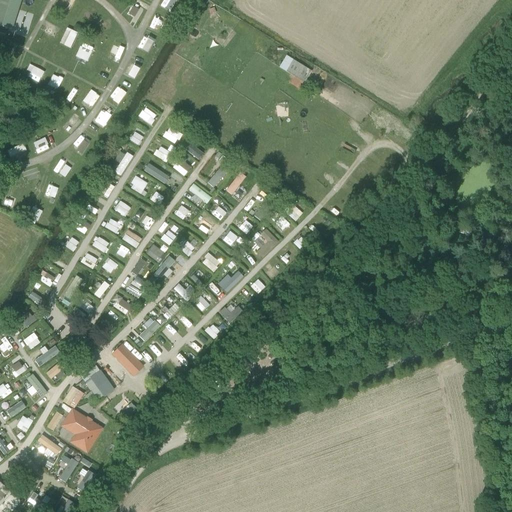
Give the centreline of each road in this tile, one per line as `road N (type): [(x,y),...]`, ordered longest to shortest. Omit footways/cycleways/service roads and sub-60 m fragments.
road 1 (track): [(174,422),(418,176),(511,57)]
road 2 (unclassified): [(149,453),(511,319)]
road 3 (track): [(499,511),(464,337)]
